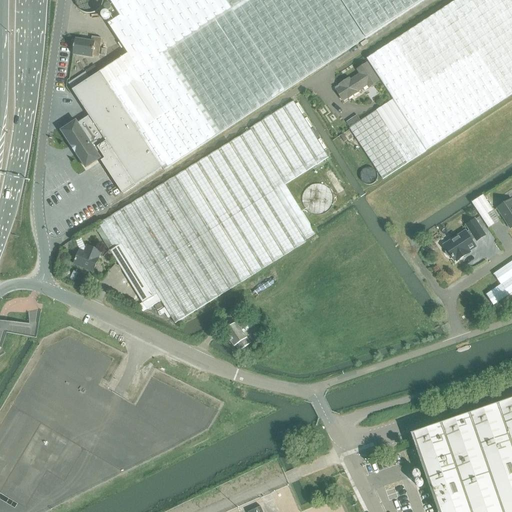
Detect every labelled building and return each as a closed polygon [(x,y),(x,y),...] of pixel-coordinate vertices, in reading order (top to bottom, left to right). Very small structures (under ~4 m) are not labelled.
[(102,2),(101,0),(79,0),(79,1),(79,5),(80,7),(82,9),(85,12),(87,13),(90,13),(93,13),(94,12),(97,11),(98,10),(100,8),(101,6),(102,4),(102,2)] [(109,0),(120,16),(108,24),(128,54),(99,73),(162,168),(164,171),(193,153),(366,39),(426,0),(109,0)] [(349,130),(382,180),(496,106),(511,95),(511,0),(457,0),(428,19),(365,60),(392,101),(349,130)] [(99,57),(102,39),(92,38),(91,42),(76,40),(73,55),(93,58),(93,57),(99,57)] [(347,81),(339,86),(334,89),(342,102),(347,99),(348,100),(358,93),(357,92),(369,85),(371,88),(379,82),(367,65),(359,70),(362,74),(348,83),(347,81)] [(92,67),(86,71),(90,78),(97,74),(92,67)] [(76,122),(62,131),(86,169),(101,159),(97,153),(99,151),(105,159),(101,162),(123,194),(162,168),(99,73),(90,79),(73,91),(89,116),(78,124),(76,122)] [(86,73),(74,81),(76,84),(74,86),(75,88),(90,78),(86,73)] [(350,128),(360,121),(356,116),(346,123),(350,128)] [(379,180),(378,177),(376,174),(375,173),(373,172),(370,171),(367,172),(364,174),(363,177),(362,180),(363,183),(364,185),(366,187),(368,188),(370,188),(373,188),(376,186),(377,185),(378,183),(379,180)] [(320,218),(332,204),(318,192),(306,206),(320,218)] [(483,196),(472,203),(474,206),(482,218),(493,211),(485,199),(483,196)] [(511,201),(511,200),(497,209),(510,229),(511,227),(511,201)] [(457,262),(465,256),(469,253),(469,252),(475,248),(471,241),(474,239),(476,242),(485,236),(475,220),(466,226),(470,232),(466,234),(465,232),(444,246),(447,249),(446,251),(445,254),(446,256),(448,257),(450,258),(452,258),(454,261),(456,260),(457,262)] [(88,244),(85,251),(80,249),(74,264),(94,273),(103,251),(88,244)] [(428,256),(435,252),(431,245),(424,249),(428,256)] [(493,306),(496,304),(511,293),(511,262),(493,275),(500,285),(486,295),(493,306)] [(160,304),(154,307),(157,312),(163,309),(160,304)] [(252,320),(255,325),(262,321),(259,316),(252,320)] [(239,329),(243,334),(254,326),(250,321),(239,329)] [(250,345),(243,334),(239,329),(236,324),(224,333),(234,348),(236,347),(239,352),(250,345)] [(511,511),(511,400),(471,414),(413,435),(417,447),(420,457),(438,510),(438,511),(511,511)]
